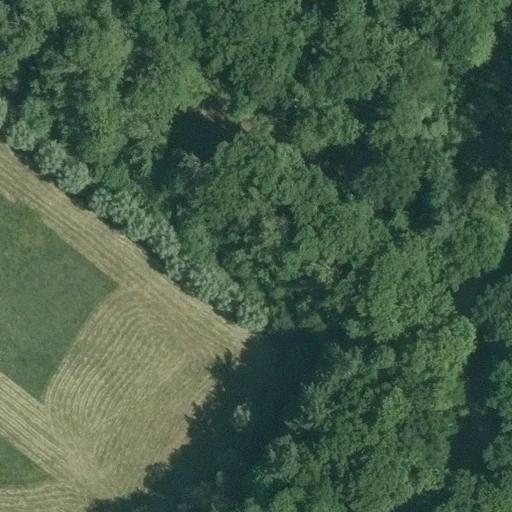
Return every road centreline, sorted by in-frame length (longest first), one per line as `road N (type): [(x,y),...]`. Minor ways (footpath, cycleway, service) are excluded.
road 1 (track): [(511,220),(321,511)]
road 2 (track): [(511,476),(465,404),(443,328)]
